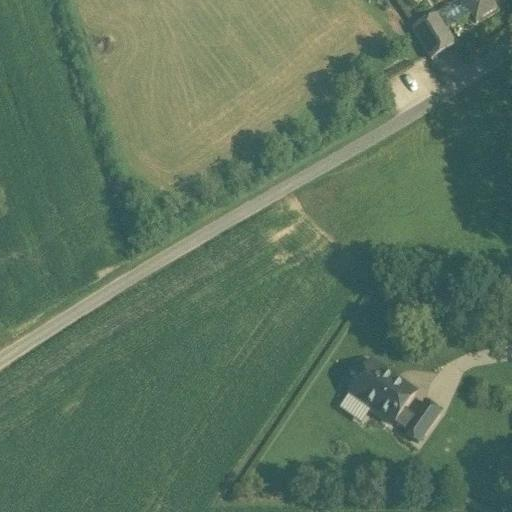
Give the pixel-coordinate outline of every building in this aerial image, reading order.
[(461,0),(462,1),(472,17),(476,24),(496,12),(489,0),(461,0)] [(472,17),(462,1),(436,18),(446,33),(472,17)] [(436,18),(412,32),(431,63),(455,48),(446,33),(436,18)] [(414,397),(371,366),(349,396),(392,428),(393,426),(405,434),(415,419),(404,411),(414,397)] [(440,415),(425,405),(415,419),(405,434),(403,436),(418,446),(440,415)]
